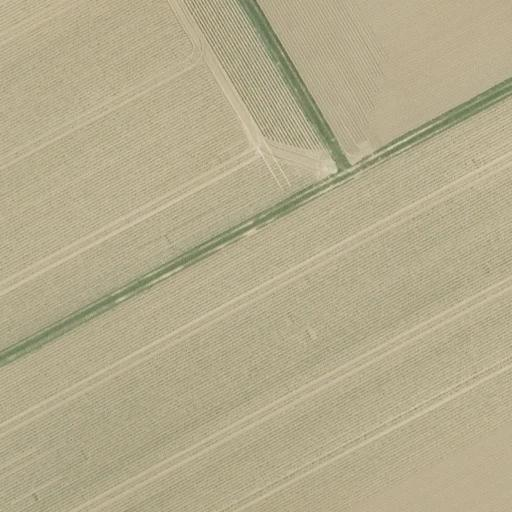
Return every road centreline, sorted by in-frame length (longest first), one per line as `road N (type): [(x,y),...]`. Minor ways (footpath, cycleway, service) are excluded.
road 1 (track): [(511,86),(0,359)]
road 2 (track): [(342,175),(241,0)]
